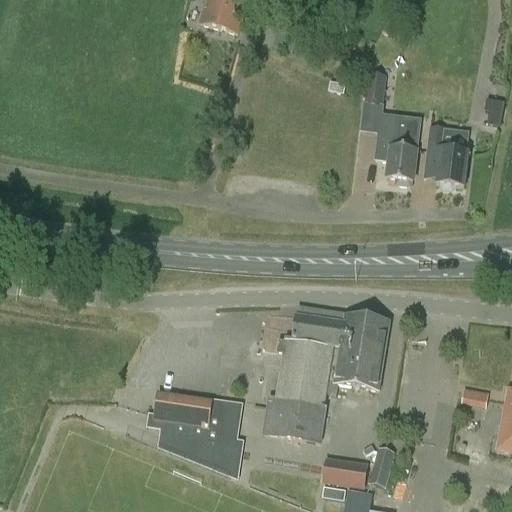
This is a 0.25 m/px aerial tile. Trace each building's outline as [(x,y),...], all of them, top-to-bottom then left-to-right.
[(207,0),(200,28),(238,38),(248,0),(207,0)] [(299,36),(278,31),(273,49),(294,55),(299,36)] [(364,109),(382,111),(386,80),(368,78),(364,109)] [(493,104),(488,125),(503,129),(508,108),(493,104)] [(386,183),(396,184),(395,190),(411,192),(412,186),(413,187),(419,129),(386,125),(384,142),(391,143),(390,151),(389,151),(386,183)] [(431,131),(427,161),(439,163),(435,189),(464,193),(469,157),(444,153),(446,133),(431,131)] [(284,357),(276,403),(270,402),(264,439),(320,448),(326,411),(324,410),(333,353),(339,354),(333,389),(379,396),(390,326),(343,319),(343,318),(298,314),(290,347),(279,346),(278,356),(284,357)] [(462,409),(486,413),(488,397),(464,393),(462,409)] [(496,455),(511,457),(511,394),(507,394),(496,455)] [(146,432),(170,436),(168,445),(190,449),(189,461),(234,468),(243,409),(212,404),(212,405),(158,396),(155,418),(148,417),(146,432)] [(377,452),(368,487),(386,492),(395,457),(377,452)] [(325,461),(321,487),(364,494),(368,468),(325,461)] [(511,493),(511,467),(507,466),(501,491),(511,493)] [(344,509),(343,511),(370,511),(373,498),(347,494),(344,509)]
